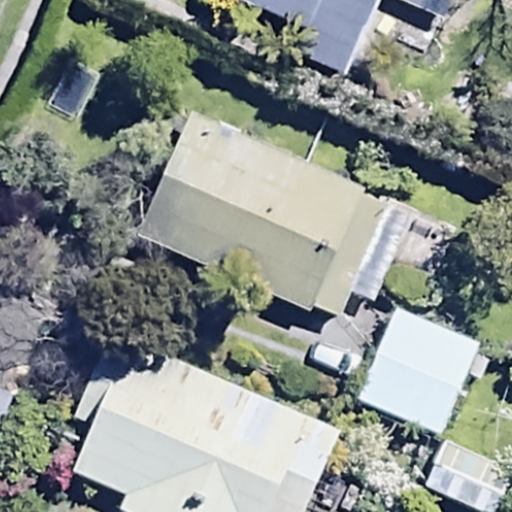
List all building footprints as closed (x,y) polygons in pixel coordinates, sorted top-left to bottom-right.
[(426,0),(240,0),(230,25),(341,71),(370,0),(410,0),(424,6),(426,0)] [(132,226),(337,320),(351,289),(372,299),(411,213),(361,190),(365,182),(189,102),(132,226)] [(482,342),(393,303),(353,394),(441,433),(482,342)] [(271,511),(299,511),(339,423),(107,319),(66,409),(87,418),(68,460),(124,485),(116,504),(133,511),(262,511),(264,509),(271,511)] [(496,511),(511,473),(511,471),(437,441),(419,486),(482,511),(496,511)]
